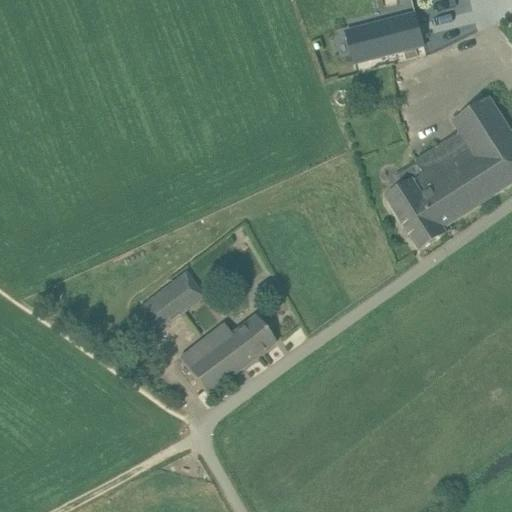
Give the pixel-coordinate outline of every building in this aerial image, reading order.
[(416,15),(346,33),(354,64),(424,46),(416,15)] [(444,229),(511,185),(511,134),(489,99),(452,123),(459,133),(415,161),(422,172),(410,180),(411,182),(385,198),(419,251),(447,234),(444,229)] [(275,278),(264,284),(273,299),(284,293),(275,278)] [(172,284),(139,309),(159,335),(172,324),(169,320),(177,314),(180,317),(190,309),(172,284)] [(177,361),(207,396),(208,395),(208,394),(275,343),(254,316),(229,335),(223,326),(177,361)]
